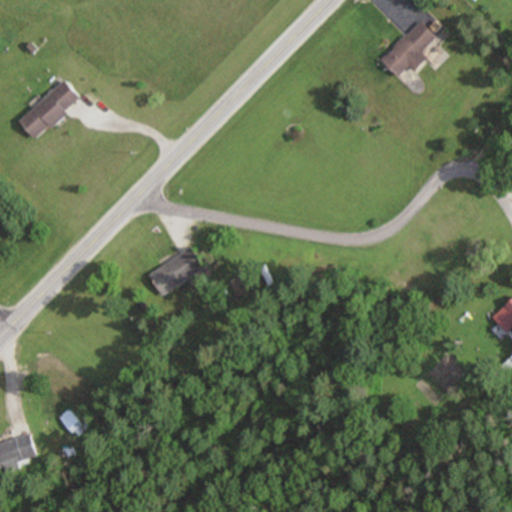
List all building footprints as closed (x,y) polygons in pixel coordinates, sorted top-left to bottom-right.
[(415,73),(427,61),(422,56),(438,39),(421,23),(383,63),(400,79),(409,68),(415,73)] [(81,99),(64,81),(20,125),(37,142),(81,99)] [(206,276),(192,251),(150,274),(164,299),(206,276)] [(511,301),(494,320),(508,335),(511,331),(511,301)] [(511,360),(500,372),(511,385),(511,360)] [(0,439),(0,471),(38,460),(29,431),(0,439)]
